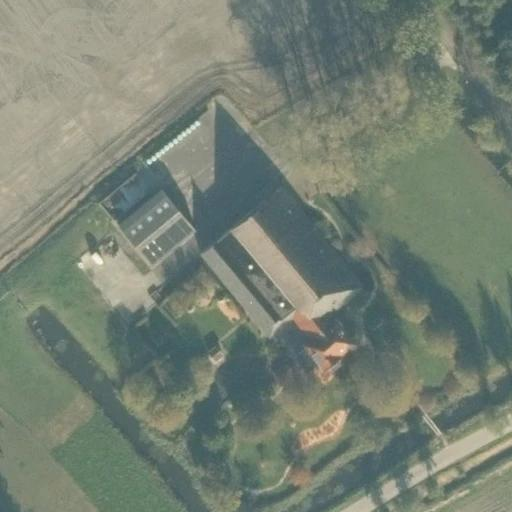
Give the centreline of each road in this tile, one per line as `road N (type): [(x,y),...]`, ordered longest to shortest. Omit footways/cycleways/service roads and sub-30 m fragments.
road 1 (unclassified): [(511,423),(358,511)]
road 2 (unclassified): [(511,129),(414,0)]
